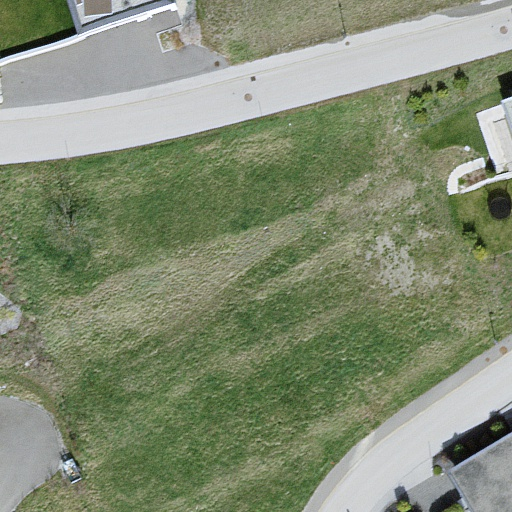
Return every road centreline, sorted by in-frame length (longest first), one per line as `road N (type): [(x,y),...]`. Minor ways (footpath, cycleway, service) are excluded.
road 1 (residential): [(511,27),(382,71),(116,134),(0,143)]
road 2 (residential): [(342,511),(421,429),(511,370)]
